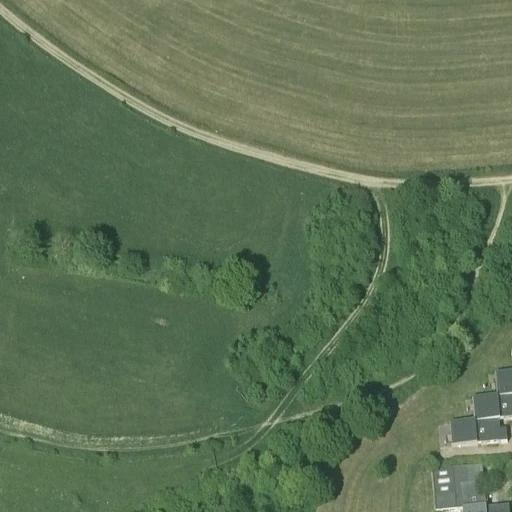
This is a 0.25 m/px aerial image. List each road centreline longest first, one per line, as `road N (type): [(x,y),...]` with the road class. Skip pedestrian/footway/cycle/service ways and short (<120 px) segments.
road 1 (track): [(0,4),(97,79),(208,137),(372,180),(506,182)]
road 2 (track): [(208,466),(253,441),(370,297),(384,234),(372,180)]
